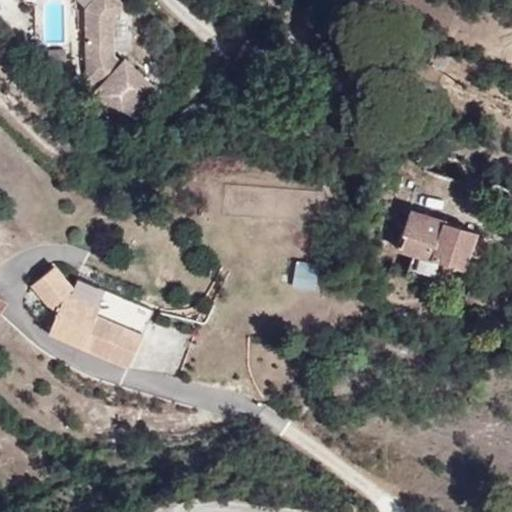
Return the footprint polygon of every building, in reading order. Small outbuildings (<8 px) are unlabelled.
[(114,55),(114,17),(126,4),(121,0),(93,0),(87,7),(88,55),(95,54),(95,66),(88,66),(88,75),(99,85),(95,90),(125,117),(154,84),(125,57),(121,62),(114,55)] [(49,64),(66,63),(65,53),(49,54),(49,64)] [(184,133),(231,105),(220,88),(204,98),(208,104),(177,122),(184,133)] [(184,133),(177,122),(158,135),(164,145),(184,133)] [(507,208),(490,196),(485,206),(501,218),(507,208)] [(455,276),(471,240),(409,211),(394,247),(412,255),(403,274),(438,289),(449,275),(455,276)] [(293,261),(291,286),(316,287),(318,262),(293,261)] [(35,287),(59,316),(51,336),(131,371),(145,339),(98,319),(102,309),(71,296),(76,292),(57,269),(35,287)] [(98,319),(145,339),(156,316),(108,295),(102,309),(98,319)] [(11,307),(0,298),(0,316),(3,319),(11,307)]
